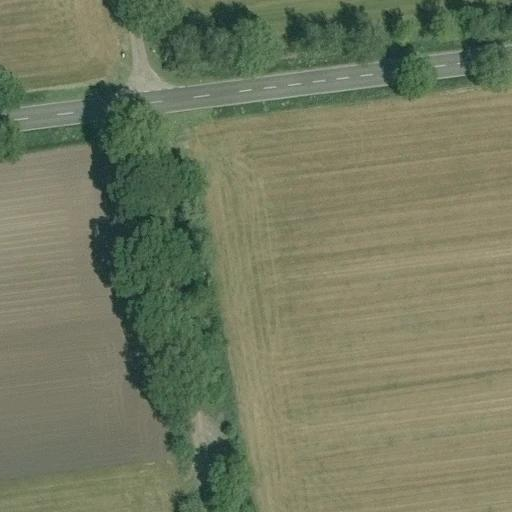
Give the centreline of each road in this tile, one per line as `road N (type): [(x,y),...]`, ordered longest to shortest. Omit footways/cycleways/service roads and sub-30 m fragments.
road 1 (track): [(210,511),(143,108)]
road 2 (tertiary): [(143,108),(511,61)]
road 3 (tertiary): [(0,126),(143,108)]
